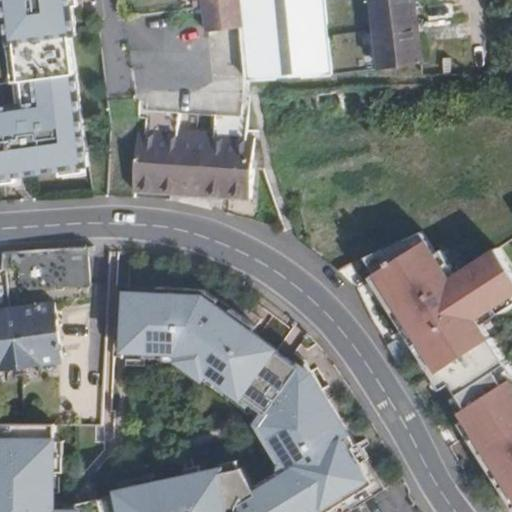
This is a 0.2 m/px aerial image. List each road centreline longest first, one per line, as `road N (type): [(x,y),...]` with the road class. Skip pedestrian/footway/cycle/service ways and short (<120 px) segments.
road 1 (tertiary): [(454,511),(361,357),(277,271),(238,249),(152,225),(0,229)]
road 2 (residential): [(105,0),(115,60),(187,58)]
